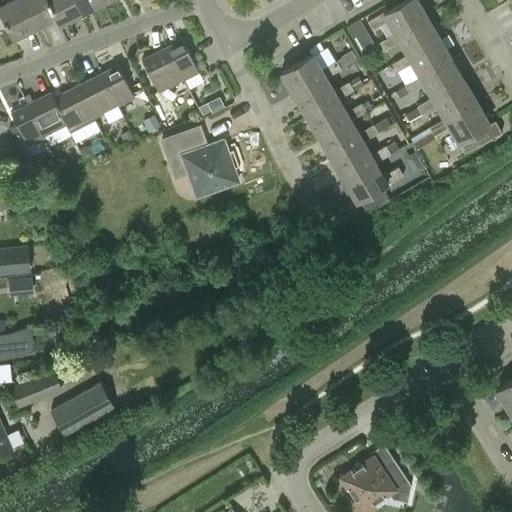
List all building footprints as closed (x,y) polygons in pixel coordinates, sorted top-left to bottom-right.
[(0,0),(0,13),(13,39),(34,29),(20,0),(10,0),(5,3),(3,0),(0,0)] [(20,0),(34,29),(55,18),(47,0),(20,0)] [(47,0),(55,18),(59,25),(81,14),(74,0),(47,0)] [(103,3),(101,0),(74,0),(81,14),(103,3)] [(398,34),(429,16),(419,0),(405,0),(390,9),(390,8),(369,19),(373,27),(388,18),(396,31),(398,34)] [(441,37),(429,16),(398,34),(396,31),(381,40),(386,48),(401,40),(409,53),(410,55),(441,37)] [(358,46),(361,44),(366,29),(360,18),(347,26),(358,46)] [(414,62),(421,74),(422,77),(453,59),(441,37),(410,55),(409,53),(394,62),(398,70),(414,62)] [(167,49),(183,80),(198,72),(182,41),(167,49)] [(183,80),(167,49),(142,61),(158,93),(183,80)] [(283,70),(295,92),(328,74),(329,76),(342,68),(337,60),(324,67),(315,52),(283,70)] [(435,98),(466,80),(453,59),(422,77),(421,74),(405,83),(410,92),(426,83),(433,95),(435,98)] [(119,106),(134,98),(118,66),(103,74),(119,106)] [(119,106),(103,74),(78,87),(94,119),(119,106)] [(336,88),(329,76),(328,74),(295,92),(308,113),(340,95),(341,97),(354,89),(349,81),(336,88)] [(438,104),(445,116),(447,119),(478,102),(466,80),(435,98),(433,95),(417,104),(423,113),(438,104)] [(94,119),(78,87),(53,100),(66,127),(69,132),(94,119)] [(66,127),(53,100),(50,94),(27,106),(43,138),(66,127)] [(348,110),(341,97),(340,95),(308,113),(320,135),(352,116),(353,118),(366,110),(362,102),(348,110)] [(487,125),(490,124),(478,102),(447,119),(445,116),(430,125),(435,134),(450,125),(466,152),(479,144),(480,146),(503,132),(494,137),(487,125)] [(43,138),(27,106),(12,114),(28,146),(43,138)] [(406,113),(409,121),(422,115),(418,107),(406,113)] [(360,131),(353,118),(352,116),(320,135),(332,156),(364,138),(365,140),(379,132),(374,124),(360,131)] [(169,161),(182,157),(197,197),(238,182),(223,141),(206,147),(200,128),(162,141),(169,161)] [(373,153),(365,140),(364,138),(332,156),(344,177),(376,159),(378,161),(391,154),(386,145),(373,153)] [(385,174),(378,161),(376,159),(344,177),(357,199),(382,185),(383,186),(403,175),(399,167),(385,174)] [(0,274),(31,271),(28,245),(0,247),(0,274)] [(0,332),(0,358),(6,357),(33,348),(31,324),(8,332),(0,332)] [(0,361),(0,379),(15,379),(14,361),(0,361)] [(19,406),(62,388),(55,370),(12,388),(19,406)] [(511,404),(511,377),(495,389),(507,408),(511,404)] [(101,381),(53,408),(66,432),(114,406),(101,381)] [(0,453),(12,448),(0,420),(0,453)] [(411,484),(395,458),(382,467),(374,455),(341,476),(356,498),(352,501),(359,511),(365,511),(376,505),(373,502),(395,487),(410,491),(411,484)]
